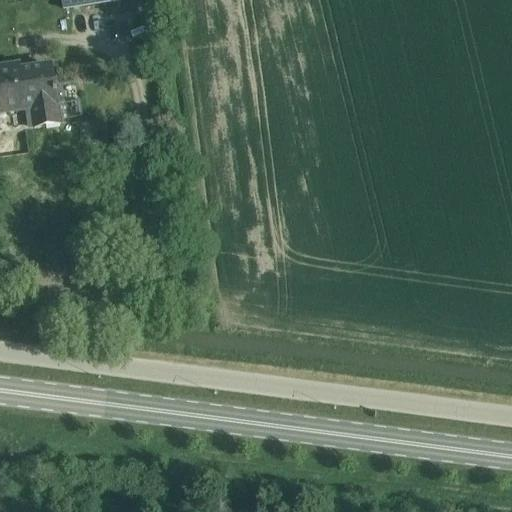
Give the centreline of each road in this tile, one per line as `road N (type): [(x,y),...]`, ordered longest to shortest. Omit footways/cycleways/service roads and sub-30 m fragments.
road 1 (unclassified): [(0,353),(511,417)]
road 2 (primary): [(0,395),(511,453)]
